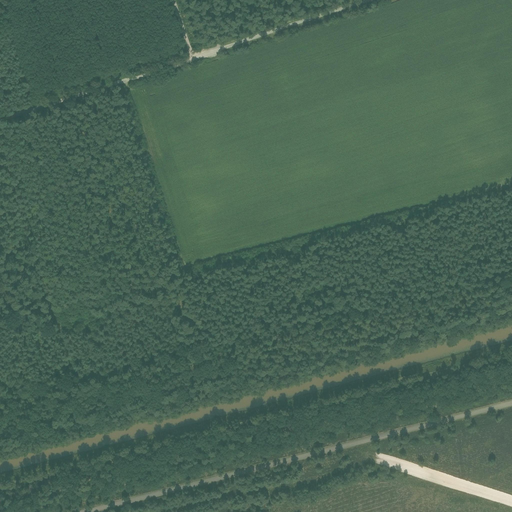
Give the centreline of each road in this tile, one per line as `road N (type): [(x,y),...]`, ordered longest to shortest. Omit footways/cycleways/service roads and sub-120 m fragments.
road 1 (track): [(511,403),(67,511)]
road 2 (track): [(0,119),(367,0)]
